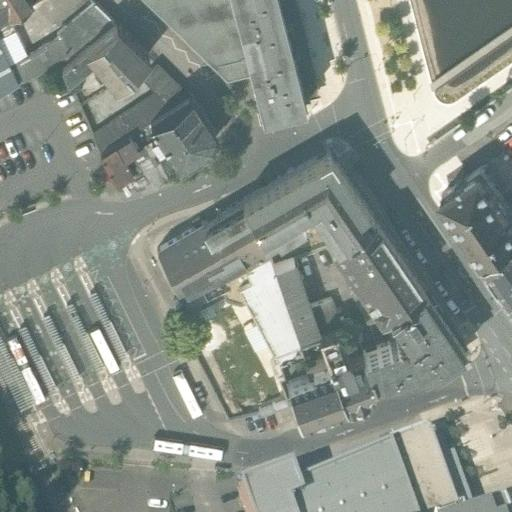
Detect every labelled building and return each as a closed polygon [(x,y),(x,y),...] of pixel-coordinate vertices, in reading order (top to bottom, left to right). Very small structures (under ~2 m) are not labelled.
[(0,0),(0,23),(6,20),(32,4),(29,0),(0,0)] [(243,46),(231,0),(144,0),(226,80),(250,73),(243,46)] [(279,0),(231,0),(243,46),(289,35),(279,0)] [(61,67),(116,22),(94,1),(56,33),(58,36),(10,66),(0,48),(0,91),(22,80),(22,81),(58,63),(60,68),(61,67)] [(0,23),(0,38),(12,32),(6,20),(0,23)] [(93,56),(97,61),(92,65),(99,73),(104,69),(114,81),(148,53),(116,22),(61,67),(67,81),(91,62),(93,56)] [(289,35),(243,46),(250,73),(261,116),(307,105),(289,35)] [(151,122),(191,96),(157,62),(141,78),(155,92),(91,134),(100,154),(135,132),(151,122)] [(191,96),(151,122),(157,131),(150,135),(158,147),(165,143),(179,165),(212,142),(214,131),(191,96)] [(132,175),(124,159),(142,147),(135,132),(100,154),(115,185),(132,175)] [(328,150),(290,172),(308,204),(336,243),(374,217),(374,216),(328,150)] [(135,154),(124,159),(132,175),(115,185),(122,198),(154,187),(145,175),(135,154)] [(441,196),(484,258),(511,239),(511,214),(481,169),(441,196)] [(242,200),(263,238),(275,232),(277,235),(303,220),(297,210),(308,204),(290,172),(242,200)] [(263,238),(242,200),(156,249),(183,303),(186,308),(222,289),(225,295),(241,299),(246,297),(280,363),(304,355),(299,339),(273,266),(263,238)] [(423,288),(374,217),(336,243),(331,246),(360,288),(365,295),(380,317),(389,312),(423,288)] [(511,239),(484,258),(511,299),(511,239)] [(335,327),(340,325),(330,298),(309,305),(293,259),(273,266),(299,339),(319,333),(335,327)] [(356,302),(365,295),(360,288),(350,292),(356,302)] [(423,288),(389,312),(408,341),(424,335),(429,342),(443,362),(452,356),(453,357),(465,349),(459,341),(459,342),(425,292),(426,291),(423,288)] [(319,333),(327,356),(345,404),(377,392),(363,354),(350,358),(345,354),(335,327),(319,333)] [(396,340),(376,347),(390,387),(391,387),(391,386),(429,372),(430,373),(431,372),(431,371),(443,362),(429,342),(424,335),(408,341),(400,344),(399,342),(396,340)] [(377,392),(390,387),(376,347),(362,352),(363,354),(377,392)] [(307,375),(286,382),(300,420),(345,404),(327,356),(304,364),(305,365),(304,366),(307,375)] [(288,474),(238,492),(245,511),(454,511),(426,432),(386,447),(387,452),(294,489),(288,474)]
